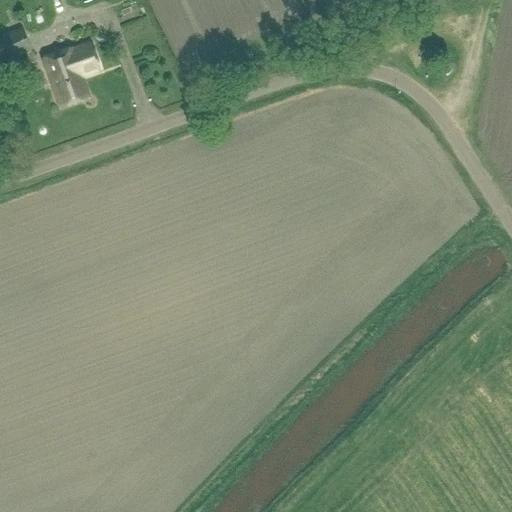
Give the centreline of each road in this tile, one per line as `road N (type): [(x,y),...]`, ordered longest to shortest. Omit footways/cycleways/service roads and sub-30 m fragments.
road 1 (unclassified): [(0,181),(338,67),(402,83),(432,107),(511,226)]
road 2 (track): [(372,72),(380,53),(478,18)]
